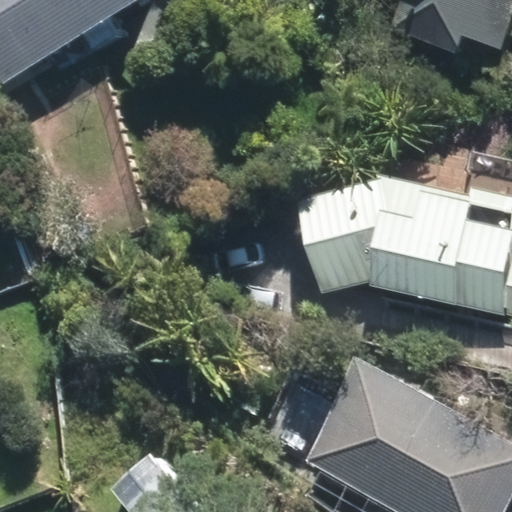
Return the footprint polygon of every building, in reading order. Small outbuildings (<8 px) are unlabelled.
[(0,0),(0,44),(18,75),(147,0),(0,0)] [(511,0),(418,0),(409,26),(468,48),(476,28),(508,40),(511,30),(511,0)] [(446,203),(415,196),(411,213),(404,184),(315,204),(334,287),(398,272),(396,284),(511,309),(511,200),(450,187),(446,203)] [(507,511),(511,505),(511,441),(381,364),(329,451),(432,511),(507,511)] [(212,511),(169,457),(129,488),(147,511),(212,511)]
